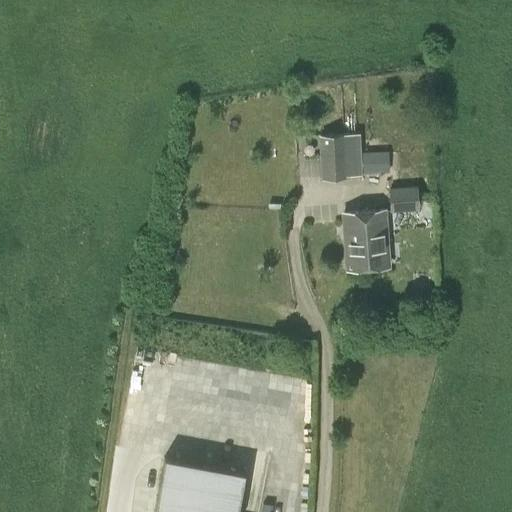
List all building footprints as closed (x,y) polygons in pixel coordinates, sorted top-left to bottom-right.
[(343,134),(320,135),(322,178),(345,177),(361,176),(359,133),(343,134)] [(388,169),(387,153),(362,154),(363,171),(388,169)] [(418,209),(416,187),(389,189),(391,211),(418,209)] [(383,210),(343,213),(347,269),(387,266),(383,210)] [(163,456),(152,511),(236,511),(244,471),(163,456)]
